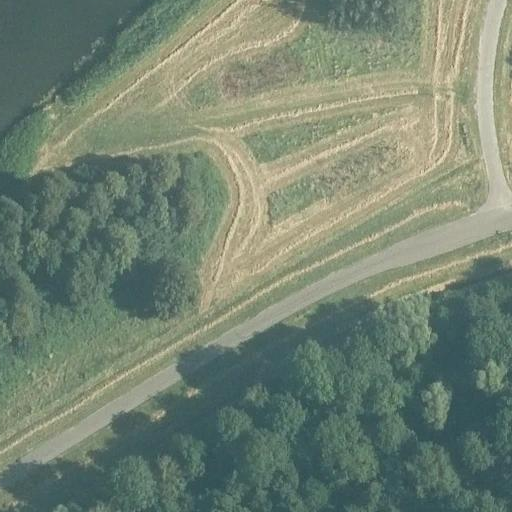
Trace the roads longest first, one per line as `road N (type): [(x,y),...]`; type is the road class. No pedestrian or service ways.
road 1 (unclassified): [(0,481),(251,327),(388,255),(506,217)]
road 2 (unclassified): [(506,217),(482,106),(491,30),(504,0)]
